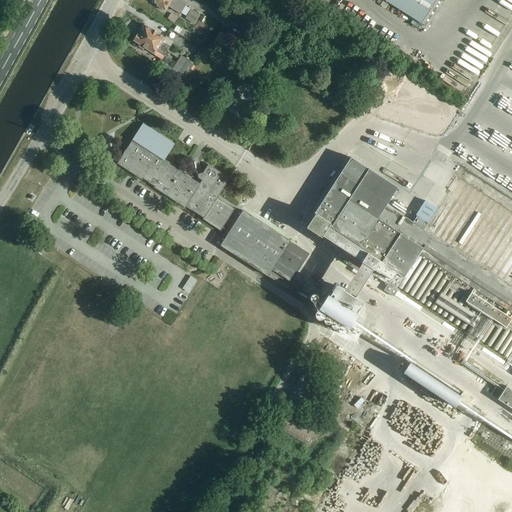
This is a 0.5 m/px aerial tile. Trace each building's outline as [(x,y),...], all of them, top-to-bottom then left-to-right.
[(152,0),(155,2),(154,3),(157,5),(156,6),(165,12),(168,7),(180,14),(186,5),(178,0),(152,0)] [(385,0),(427,27),(445,0),(385,0)] [(478,0),(479,0),(502,12),(508,0),(478,0)] [(186,16),(191,9),(186,6),(181,13),(186,16)] [(195,24),(201,15),(192,10),(186,18),(195,24)] [(175,23),(179,16),(171,13),(168,19),(175,23)] [(150,21),(158,26),(161,18),(154,14),(150,21)] [(173,70),(179,74),(184,77),(194,63),(170,48),(174,42),(167,36),(165,38),(144,24),(137,34),(137,33),(132,41),(154,56),(155,54),(163,59),(168,52),(179,59),(172,69),(161,61),(157,67),(169,75),(173,70)] [(174,32),(178,34),(194,44),(191,48),(192,49),(198,52),(204,42),(177,26),(174,32)] [(251,47),(254,41),(252,39),(255,34),(249,31),(243,42),(251,47)] [(225,35),(220,32),(214,41),(235,54),(242,42),(238,40),(239,39),(229,33),(228,34),(226,33),(225,35)] [(511,67),(505,63),(500,69),(511,77),(511,67)] [(225,87),(232,76),(228,74),(221,84),(225,87)] [(387,96),(407,118),(416,110),(396,88),(387,96)] [(178,170),(169,165),(170,164),(164,160),(175,144),(143,124),(118,164),(142,179),(142,178),(149,182),(148,183),(154,187),(184,207),(185,206),(203,218),(203,219),(221,231),(235,209),(217,197),(229,179),(208,165),(202,174),(199,174),(199,177),(202,180),(199,184),(184,174),(185,173),(178,169),(178,170)] [(463,126),(458,137),(472,144),(477,133),(463,126)] [(477,150),(511,170),(511,157),(483,140),(477,150)] [(412,223),(386,206),(397,189),(350,158),(315,214),(316,215),(308,228),(323,237),(324,234),(328,237),(325,242),(340,252),(338,255),(358,267),(368,274),(369,275),(372,271),(389,281),(386,287),(396,293),(400,286),(398,285),(419,252),(446,269),(445,271),(473,289),(465,301),(505,327),(511,317),(511,288),(423,230),(427,224),(417,217),(412,223)] [(309,254),(289,241),(291,239),(245,209),(221,246),(287,288),(309,254)] [(346,276),(352,267),(306,238),(300,247),(346,276)] [(354,297),(368,274),(358,267),(343,290),(335,285),(329,296),(327,294),(318,309),(349,328),(364,303),(354,297)] [(182,289),(189,293),(197,280),(190,276),(182,289)] [(196,306),(209,312),(219,289),(206,283),(196,306)] [(60,285),(55,289),(60,294),(64,289),(60,285)] [(191,311),(196,302),(190,298),(184,307),(191,311)] [(445,345),(456,350),(460,342),(449,337),(445,345)] [(459,354),(483,367),(487,359),(463,347),(459,354)] [(460,396),(410,362),(403,372),(464,413),(473,399),(463,392),(460,396)] [(302,393),(310,380),(302,376),(295,389),(302,393)] [(511,408),(511,390),(499,382),(491,395),(511,408)] [(307,446),(319,426),(288,408),(277,428),(307,446)] [(291,446),(295,439),(275,429),(272,436),(291,446)]
